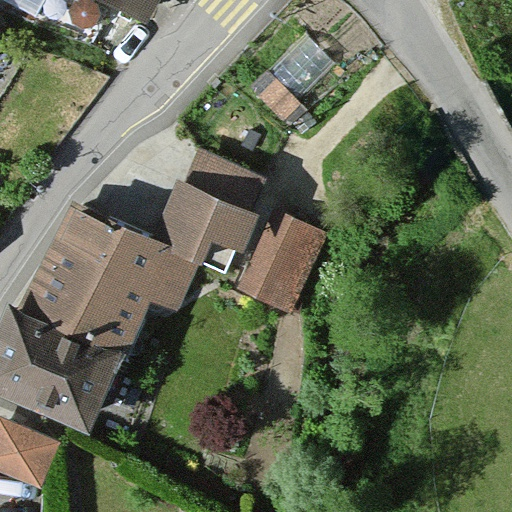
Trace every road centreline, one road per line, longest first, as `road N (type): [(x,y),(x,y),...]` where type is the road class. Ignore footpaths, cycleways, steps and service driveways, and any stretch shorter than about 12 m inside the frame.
road 1 (residential): [(0,279),(224,0)]
road 2 (tertiary): [(511,186),(387,0)]
